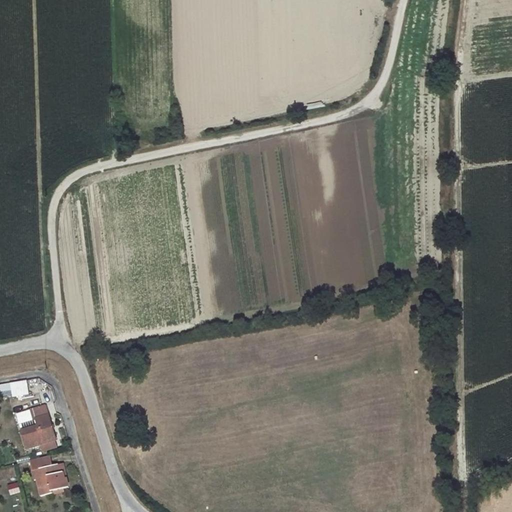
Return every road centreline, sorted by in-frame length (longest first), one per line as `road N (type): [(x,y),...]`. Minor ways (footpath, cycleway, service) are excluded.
road 1 (track): [(60,338),(51,225),(55,199),(70,179),(362,105),(384,78),(403,0)]
road 2 (unclassified): [(0,351),(60,338),(79,366),(126,498)]
